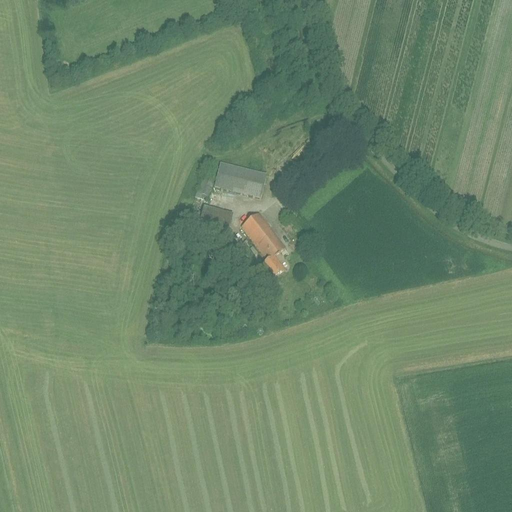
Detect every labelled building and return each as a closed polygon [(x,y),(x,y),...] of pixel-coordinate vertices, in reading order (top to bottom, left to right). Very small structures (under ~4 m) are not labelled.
[(261,201),(266,177),(220,166),(214,189),(261,201)] [(206,203),(214,183),(202,179),(195,198),(206,203)] [(226,246),(233,215),(204,208),(202,215),(192,213),(187,236),(226,246)] [(274,279),(284,272),(274,258),(285,250),(259,215),(241,228),(267,263),(261,267),(265,272),(258,277),(269,291),(278,284),(274,279)] [(287,270),(292,267),(287,260),(282,263),(287,270)]
